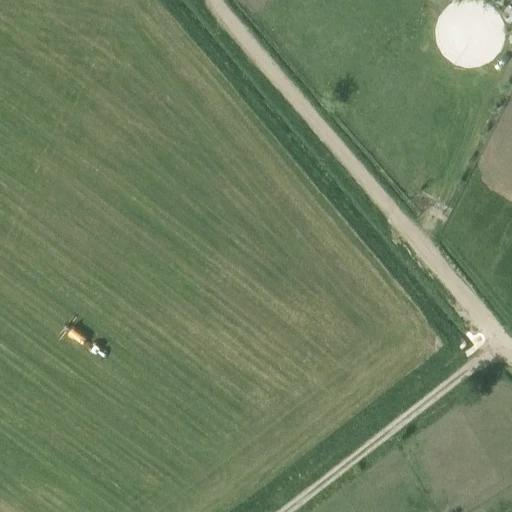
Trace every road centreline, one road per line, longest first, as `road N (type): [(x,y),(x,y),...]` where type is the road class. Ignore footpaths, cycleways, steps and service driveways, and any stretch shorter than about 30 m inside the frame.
road 1 (track): [(511,359),(213,0)]
road 2 (track): [(501,348),(292,511)]
